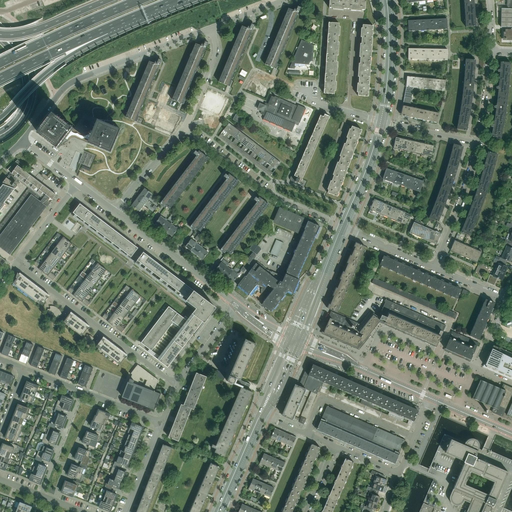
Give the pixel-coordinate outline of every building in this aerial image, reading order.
[(329,0),(329,8),(347,9),(347,0),(329,0)] [(347,0),(347,9),(365,10),(365,0),(347,0)] [(463,0),(464,10),(474,9),(473,0),(463,0)] [(511,0),(506,0),(507,7),(507,9),(501,8),(501,27),(508,27),(508,29),(505,29),(505,40),(511,40),(511,0)] [(288,8),(265,64),(273,68),(276,69),(278,64),(277,64),(277,62),(297,14),(298,13),(300,8),(301,7),(298,5),(296,9),(294,8),(293,11),(291,10),(288,8)] [(476,26),(474,9),(464,10),(465,27),(476,26)] [(447,19),(427,20),(428,30),(447,29),(447,19)] [(427,20),(408,21),(408,32),(428,30),(427,20)] [(242,26),(218,82),(229,87),(232,82),(230,81),(251,32),(252,30),(252,31),(254,24),(251,23),(250,26),(248,26),(247,28),(242,26)] [(327,40),(338,41),(339,23),(328,23),(327,40)] [(362,25),(361,43),(372,44),(373,26),(362,25)] [(312,61),(313,61),(314,45),(301,40),(289,69),(294,69),(295,66),(304,67),(305,65),(308,65),(308,64),(309,64),(309,63),(310,62),(311,62),(311,61),(312,61)] [(326,58),(336,59),(338,41),(327,40),(326,58)] [(195,44),(172,100),(183,104),(185,99),(184,99),(205,48),(207,46),(208,43),(208,42),(205,41),(204,44),(202,43),(201,46),(199,45),(195,44)] [(361,43),(360,61),(371,61),(372,44),(361,43)] [(428,49),(408,49),(408,60),(427,60),(428,49)] [(447,50),(428,49),(427,60),(447,60),(447,50)] [(125,117),(137,122),(139,117),(138,116),(159,66),(161,61),(159,60),(159,59),(159,58),(160,58),(160,57),(152,60),(152,61),(152,60),(152,61),(152,62),(152,63),(149,61),(125,117)] [(325,76),(335,77),(336,59),(326,58),(325,76)] [(475,60),(465,59),(464,76),(474,77),(475,60)] [(360,61),(359,78),(369,79),(371,61),(360,61)] [(499,72),(499,79),(509,80),(510,63),(500,62),(500,69),(499,69),(498,69),(497,69),(496,70),(496,71),(497,73),(499,72)] [(255,75),(252,81),(257,84),(260,77),(255,75)] [(323,93),(334,94),(335,77),(325,76),(323,93)] [(406,87),(414,88),(415,77),(407,76),(407,77),(406,77),(405,82),(406,82),(406,87)] [(472,94),(474,77),(464,76),(462,94),(472,94)] [(260,77),(257,84),(258,84),(262,86),(265,79),(260,77)] [(426,78),(415,77),(414,88),(425,89),(426,78)] [(359,78),(357,96),(368,97),(369,79),(359,78)] [(425,89),(444,91),(445,80),(426,78),(425,89)] [(265,79),(262,86),(264,87),(268,88),(271,81),(265,79)] [(507,100),(509,80),(499,79),(498,86),(497,85),(497,86),(495,86),(495,87),(494,87),(494,88),(495,88),(494,88),(495,90),(498,89),(497,98),(507,100)] [(251,83),(248,89),(254,92),(257,85),(251,83)] [(257,85),(254,92),(259,94),(262,87),(257,85)] [(262,87),(259,94),(265,96),(267,89),(262,87)] [(410,107),(412,97),(414,88),(406,87),(402,106),(410,107)] [(208,92),(205,99),(206,99),(211,101),(214,94),(208,92)] [(214,94),(211,101),(212,102),(216,104),(219,97),(214,94)] [(470,111),(472,94),(462,94),(460,110),(470,111)] [(298,126),(299,123),(306,108),(298,105),(297,106),(274,96),(274,97),(271,96),(266,107),(260,104),(258,109),(262,111),(261,114),(264,115),(263,119),(291,132),(295,124),(298,126)] [(219,97),(216,104),(218,104),(222,106),(224,99),(219,97)] [(504,119),(507,100),(497,98),(496,105),(495,105),(494,105),(493,105),(493,106),(492,106),(492,107),(493,109),(496,108),(494,118),(504,119)] [(205,100),(202,107),(207,109),(210,102),(205,100)] [(210,102),(207,109),(213,111),(216,105),(210,102)] [(216,105),(213,111),(218,114),(221,107),(216,105)] [(408,117),(410,107),(402,106),(401,113),(401,115),(402,116),(402,117),(408,118),(408,117)] [(425,110),(410,107),(408,117),(423,120),(425,110)] [(162,110),(159,117),(160,117),(164,119),(167,112),(162,110)] [(423,120),(436,123),(438,113),(425,110),(423,120)] [(466,131),(470,111),(460,110),(457,129),(466,131)] [(167,112),(164,119),(166,119),(170,121),(173,114),(167,112)] [(38,133),(58,149),(73,129),(53,113),(38,133)] [(173,114),(170,121),(172,122),(175,123),(178,117),(173,114)] [(290,178),(290,179),(290,180),(290,181),(291,181),(291,182),(292,182),(293,182),(294,182),(295,182),(300,184),(302,179),(328,119),(329,117),(324,114),(323,117),(320,115),(294,176),(293,176),(292,176),(291,176),(290,177),(290,178)] [(159,118),(156,125),(161,127),(164,120),(159,118)] [(501,139),(504,119),(494,118),(493,124),(492,124),(491,124),(490,124),(490,125),(489,125),(489,126),(490,128),(493,127),(491,137),(501,139)] [(87,143),(110,153),(120,130),(97,120),(87,143)] [(164,120),(161,127),(166,129),(169,122),(164,120)] [(169,122),(166,129),(172,131),(175,125),(169,122)] [(223,130),(218,137),(223,140),(233,126),(229,123),(225,128),(223,130)] [(233,126),(223,140),(227,143),(229,140),(226,138),(229,134),(232,137),(237,130),(233,126)] [(355,147),(362,130),(352,126),(345,143),(355,147)] [(229,140),(227,143),(231,147),(242,133),(237,130),(232,137),(235,139),(232,143),(229,140)] [(242,133),(231,147),(236,150),(238,147),(235,145),(238,141),(241,143),(246,136),(242,133)] [(238,147),(236,150),(240,153),(250,140),(246,136),(241,143),(244,146),(241,149),(238,147)] [(395,137),(393,148),(412,152),(415,142),(395,137)] [(250,140),(240,153),(244,157),(254,143),(250,140)] [(415,142),(412,152),(431,157),(434,146),(415,142)] [(254,143),(244,157),(249,160),(259,146),(254,143)] [(345,143),(339,160),(349,164),(355,147),(345,143)] [(463,147),(453,144),(448,163),(458,166),(463,147)] [(259,146),(249,160),(253,163),(255,160),(252,158),(255,154),(258,156),(263,150),(259,146)] [(162,203),(161,202),(160,204),(162,206),(165,208),(167,206),(170,209),(208,158),(201,153),(202,152),(203,152),(197,147),(196,147),(198,149),(197,150),(196,150),(195,151),(193,153),(198,157),(162,203)] [(255,160),(253,163),(257,166),(267,153),(263,150),(258,156),(261,159),(258,162),(255,160)] [(488,152),(483,168),(493,171),(497,154),(488,152)] [(267,153),(257,166),(261,170),(264,167),(261,164),(264,161),(266,163),(272,156),(267,153)] [(264,167),(261,170),(266,173),(276,159),(272,156),(266,163),(269,165),(267,169),(264,167)] [(276,159),(266,173),(270,176),(272,173),(269,171),(272,167),(275,170),(280,163),(276,159)] [(0,211),(5,205),(4,204),(21,181),(27,186),(33,178),(24,171),(27,167),(17,160),(7,170),(10,173),(9,175),(8,175),(0,186),(0,211)] [(349,164),(339,160),(333,177),(343,180),(349,164)] [(452,185),(458,166),(448,163),(442,182),(452,185)] [(488,187),(493,171),(483,168),(478,185),(488,187)] [(401,186),(405,175),(386,169),(382,179),(401,186)] [(233,175),(232,174),(227,170),(227,171),(228,172),(227,173),(226,173),(225,174),(223,176),(228,180),(193,226),(191,225),(190,227),(192,229),(195,232),(197,229),(200,232),(239,181),(231,176),(232,175),(233,175)] [(423,181),(405,175),(401,186),(419,192),(423,181)] [(337,197),(343,180),(333,177),(327,193),(337,197)] [(50,203),(56,195),(49,190),(33,178),(27,186),(29,187),(34,191),(50,203)] [(445,203),(452,185),(442,182),(436,200),(445,203)] [(482,204),(488,187),(478,185),(473,200),(482,204)] [(148,200),(152,194),(144,189),(140,194),(148,200)] [(34,191),(32,193),(30,196),(28,198),(26,201),(24,203),(22,206),(21,208),(19,211),(17,213),(15,216),(13,218),(11,221),(9,223),(7,225),(5,228),(4,230),(2,233),(0,235),(0,247),(10,255),(50,203),(34,191)] [(230,255),(269,204),(261,199),(262,198),(263,198),(257,193),(257,194),(259,195),(258,196),(257,196),(256,196),(256,197),(254,200),(258,203),(223,249),(222,248),(220,250),(222,252),(225,255),(227,252),(230,255)] [(143,205),(148,200),(140,194),(136,199),(143,205)] [(139,211),(143,205),(136,199),(131,205),(139,211)] [(388,217),(392,207),(374,199),(370,209),(388,217)] [(438,222),(445,203),(436,200),(429,218),(438,222)] [(476,220),(482,204),(473,200),(467,216),(476,220)] [(138,248),(84,207),(80,204),(78,207),(73,213),(81,219),(131,257),(138,248)] [(410,215),(392,207),(388,217),(405,225),(410,215)] [(297,232),(297,230),(303,219),(280,209),(274,222),(297,232)] [(155,224),(161,228),(166,220),(161,216),(155,224)] [(476,220),(467,216),(460,232),(470,236),(476,220)] [(308,221),(303,219),(297,230),(303,233),(283,278),(282,277),(271,271),(271,272),(267,270),(262,266),(263,266),(260,264),(259,266),(255,263),(248,273),(246,276),(245,276),(237,285),(249,295),(257,285),(264,289),(266,287),(272,291),(261,304),(271,312),(273,309),(274,309),(278,304),(277,303),(280,300),(281,300),(285,295),(284,294),(286,292),(293,293),(299,280),(297,279),(298,276),(297,276),(305,258),(306,258),(307,255),(306,255),(314,237),(313,236),(315,234),(316,234),(317,234),(320,227),(319,227),(320,226),(308,221)] [(166,232),(172,225),(166,220),(161,228),(166,232)] [(409,233),(419,237),(423,227),(414,223),(409,233)] [(172,237),(178,229),(172,225),(166,232),(172,237)] [(441,234),(423,227),(419,237),(436,245),(441,234)] [(68,240),(63,237),(57,245),(61,248),(68,240)] [(191,251),(197,244),(191,239),(185,247),(191,251)] [(66,252),(72,244),(68,240),(61,248),(66,252)] [(270,253),(277,256),(283,243),(276,240),(270,253)] [(450,250),(468,258),(472,248),(454,240),(450,250)] [(329,304),(327,308),(331,310),(337,312),(365,247),(355,242),(353,247),(355,247),(351,255),(350,255),(346,263),(348,264),(344,272),(343,271),(339,279),(341,280),(337,288),(336,287),(332,295),(333,296),(330,304),(329,304)] [(261,249),(254,243),(249,249),(257,255),(261,249)] [(196,255),(202,248),(197,244),(191,251),(196,255)] [(51,253),(55,256),(61,248),(57,245),(51,253)] [(61,248),(55,256),(60,260),(66,252),(61,248)] [(202,260),(208,252),(202,248),(196,255),(202,260)] [(478,251),(472,248),(468,258),(477,262),(481,252),(478,251)] [(143,252),(137,261),(187,299),(186,301),(196,308),(192,314),(202,322),(204,323),(208,318),(216,308),(214,306),(201,296),(148,256),(143,252)] [(500,258),(499,260),(506,263),(507,261),(510,262),(511,256),(504,252),(502,258),(500,258)] [(45,261),(49,264),(55,256),(51,253),(45,261)] [(249,265),(256,256),(252,253),(245,262),(246,263),(247,264),(249,265)] [(49,264),(54,268),(60,260),(55,256),(49,264)] [(395,272),(399,262),(383,256),(379,265),(395,272)] [(504,266),(506,263),(499,260),(495,258),(494,261),(498,263),(499,263),(496,269),(505,274),(507,267),(504,266)] [(45,261),(41,265),(38,263),(36,261),(33,265),(43,273),(49,264),(45,261)] [(221,274),(227,267),(221,262),(215,270),(221,274)] [(410,279),(414,269),(399,262),(395,272),(410,279)] [(102,267),(97,263),(91,271),(96,275),(102,267)] [(43,273),(53,280),(56,276),(50,272),(54,268),(49,264),(43,273)] [(100,278),(106,270),(102,267),(96,275),(100,278)] [(221,274),(227,278),(232,271),(227,267),(221,274)] [(426,285),(430,276),(414,269),(410,279),(426,285)] [(502,280),(505,274),(496,269),(492,276),(490,275),(486,282),(494,286),(497,278),(502,280)] [(85,279),(90,283),(96,275),(91,271),(88,276),(82,272),(80,275),(85,279)] [(238,275),(232,271),(227,278),(232,283),(238,275)] [(17,278),(13,283),(42,305),(49,296),(17,273),(16,278),(17,278)] [(96,275),(90,283),(94,286),(100,278),(96,275)] [(441,292),(446,283),(430,276),(426,285),(441,292)] [(79,287),(84,291),(90,283),(85,279),(79,287)] [(84,291),(88,294),(94,286),(90,283),(84,291)] [(457,299),(461,289),(446,283),(441,292),(457,299)] [(126,285),(124,289),(129,293),(126,298),(130,301),(136,293),(132,289),(126,285)] [(79,287),(76,292),(73,290),(70,288),(67,291),(77,299),(84,291),(79,287)] [(87,306),(90,303),(85,298),(88,294),(84,291),(77,299),(87,306)] [(141,296),(136,293),(130,301),(135,304),(139,298),(141,296)] [(120,305),(124,309),(130,301),(126,298),(120,305)] [(485,299),(477,317),(487,321),(495,303),(485,299)] [(446,326),(445,326),(386,300),(385,302),(378,319),(370,312),(368,311),(364,316),(366,317),(360,324),(331,311),(327,320),(328,320),(324,331),(357,346),(359,342),(362,343),(378,323),(380,321),(380,322),(384,323),(385,321),(437,344),(441,334),(442,334),(446,326)] [(113,313),(118,317),(124,309),(120,305),(114,301),(112,305),(117,309),(113,313)] [(130,301),(124,309),(128,312),(135,304),(130,301)] [(47,309),(47,310),(48,311),(48,312),(48,313),(49,313),(49,314),(50,315),(51,316),(52,316),(52,317),(53,318),(54,318),(55,318),(56,318),(57,318),(58,318),(59,318),(60,318),(59,316),(60,315),(62,316),(62,315),(61,314),(61,313),(61,312),(60,311),(60,310),(59,310),(58,308),(56,307),(55,306),(54,306),(53,306),(52,306),(51,306),(50,306),(49,306),(50,308),(49,309),(47,309)] [(168,307),(141,343),(149,349),(151,351),(173,322),(183,330),(159,361),(167,367),(188,340),(192,335),(197,328),(202,322),(192,314),(187,320),(186,320),(187,318),(185,316),(183,318),(168,307)] [(118,317),(122,320),(128,312),(124,309),(118,317)] [(89,327),(70,313),(63,322),(82,336),(89,327)] [(110,318),(105,314),(102,317),(112,325),(118,317),(113,313),(110,318)] [(112,325),(122,333),(124,329),(119,325),(122,320),(118,317),(112,325)] [(469,336),(479,340),(487,321),(477,317),(469,336)] [(479,343),(477,342),(452,331),(448,339),(449,339),(447,344),(472,355),(476,346),(477,346),(479,343)] [(84,337),(85,338),(85,339),(85,340),(86,341),(87,342),(88,342),(89,343),(90,343),(91,343),(92,343),(92,342),(93,341),(94,341),(94,340),(94,339),(93,338),(93,337),(92,337),(92,336),(91,336),(91,335),(90,335),(89,335),(88,335),(87,334),(86,335),(87,336),(86,337),(84,337)] [(9,335),(6,341),(13,344),(15,338),(9,335)] [(126,356),(103,338),(96,347),(120,365),(126,356)] [(214,452),(224,456),(252,392),(248,390),(250,384),(240,380),(256,344),(246,339),(230,376),(229,375),(227,381),(237,386),(237,388),(240,389),(216,446),(212,444),(211,447),(216,449),(214,452)] [(13,344),(6,341),(4,347),(10,350),(13,344)] [(26,342),(24,349),(31,351),(33,345),(26,342)] [(471,359),(472,355),(447,344),(445,348),(471,359)] [(490,352),(485,365),(495,369),(494,371),(511,378),(511,353),(493,345),(491,349),(490,352)] [(35,353),(42,355),(44,349),(38,346),(35,353)] [(1,354),(8,357),(10,350),(4,347),(1,354)] [(31,351),(24,349),(21,355),(28,357),(31,351)] [(33,359),(40,362),(42,355),(35,353),(33,359)] [(56,353),(53,360),(60,363),(62,356),(56,353)] [(19,361),(26,364),(28,357),(21,355),(19,361)] [(65,364),(71,367),(74,361),(67,358),(65,364)] [(30,365),(37,368),(40,362),(33,359),(30,365)] [(57,369),(60,363),(53,360),(51,366),(57,369)] [(318,391),(409,431),(418,409),(310,362),(300,387),(316,394),(318,391)] [(62,371),(69,374),(71,367),(65,364),(62,371)] [(82,371),(90,375),(93,368),(85,365),(82,371)] [(151,384),(154,377),(140,366),(140,367),(137,365),(131,373),(130,374),(131,373),(132,374),(130,379),(128,383),(129,383),(124,395),(127,396),(126,398),(122,397),(148,408),(148,407),(154,410),(161,394),(160,393),(160,394),(158,393),(154,392),(155,391),(154,391),(156,385),(151,384)] [(48,372),(55,375),(57,369),(51,366),(48,372)] [(69,374),(62,371),(60,377),(66,379),(69,374)] [(80,378),(88,381),(90,375),(82,371),(80,378)] [(4,373),(0,382),(5,384),(9,375),(4,373)] [(196,373),(190,389),(200,393),(206,377),(196,373)] [(5,384),(10,386),(14,377),(9,375),(5,384)] [(77,384),(86,387),(88,381),(80,378),(77,384)] [(511,417),(511,399),(510,399),(511,394),(511,387),(504,385),(502,389),(480,380),(472,398),(494,408),(492,413),(502,417),(504,413),(507,414),(506,415),(511,417)] [(39,386),(27,382),(25,387),(35,391),(36,392),(39,386)] [(294,384),(281,414),(299,422),(302,417),(306,419),(307,416),(316,394),(300,387),(294,384)] [(35,391),(25,387),(23,393),(33,397),(35,391)] [(200,393),(190,389),(183,405),(191,409),(193,409),(200,393)] [(33,397),(23,393),(21,399),(27,401),(30,403),(33,397)] [(73,400),(62,395),(60,401),(71,405),(73,400)] [(69,411),(71,405),(60,401),(58,400),(56,406),(62,409),(69,411)] [(30,409),(19,404),(16,410),(28,414),(30,409)] [(181,404),(175,421),(185,425),(191,409),(183,405),(181,404)] [(327,406),(321,418),(400,452),(405,440),(327,406)] [(28,414),(16,410),(14,415),(25,420),(28,414)] [(110,414),(99,410),(97,415),(96,416),(108,420),(110,414)] [(64,422),(66,416),(60,414),(55,412),(53,418),(64,422)] [(25,420),(14,415),(12,421),(23,425),(22,425),(24,419),(25,420)] [(108,420),(96,416),(97,415),(96,415),(93,421),(104,425),(105,425),(107,420),(108,420)] [(62,428),(64,422),(53,418),(51,424),(55,425),(62,428)] [(316,429),(341,440),(395,464),(400,452),(321,418),(316,429)] [(93,421),(93,420),(91,426),(97,429),(96,432),(101,433),(104,425),(93,421)] [(23,425),(12,421),(10,427),(21,431),(23,425)] [(172,438),(178,441),(185,425),(175,421),(168,437),(171,438),(170,438),(172,439),(172,438)] [(143,427),(131,423),(131,425),(129,428),(141,433),(143,427)] [(57,439),(60,433),(53,431),(54,428),(48,426),(47,429),(48,429),(46,434),(46,435),(57,439)] [(21,431),(10,427),(7,432),(19,437),(21,431)] [(138,438),(141,433),(129,428),(127,434),(138,438)] [(270,438),(276,440),(280,430),(275,428),(270,438)] [(280,430),(276,440),(281,442),(285,433),(280,430)] [(94,434),(87,431),(85,437),(98,442),(101,433),(96,432),(95,431),(94,434)] [(19,437),(7,432),(5,438),(12,441),(16,442),(19,437)] [(281,442),(286,445),(290,435),(285,433),(281,442)] [(55,445),(57,439),(46,435),(46,434),(45,434),(42,442),(48,445),(49,442),(55,445)] [(136,444),(138,438),(127,434),(128,435),(126,440),(125,440),(136,444)] [(296,437),(290,435),(286,445),(292,447),(296,437)] [(98,442),(85,437),(82,442),(89,445),(88,448),(94,450),(97,442),(98,442)] [(473,439),(471,439),(469,439),(467,440),(465,442),(465,443),(464,445),(451,439),(445,453),(464,462),(450,495),(449,497),(449,499),(450,501),(451,503),(453,504),(454,505),(457,506),(460,505),(462,503),(464,500),(470,503),(465,511),(490,511),(508,472),(476,457),(475,456),(478,449),(478,448),(479,446),(479,444),(477,442),(476,440),(473,439)] [(134,450),(136,444),(125,440),(123,445),(134,450)] [(10,446),(3,443),(1,449),(14,454),(16,448),(17,449),(18,446),(11,443),(10,446)] [(156,462),(165,466),(172,448),(163,444),(156,462)] [(317,454),(320,447),(311,444),(305,459),(313,463),(316,457),(317,457),(318,454),(317,454)] [(51,456),(53,450),(47,447),(41,445),(38,451),(51,456)] [(132,455),(134,450),(123,445),(121,451),(132,455)] [(86,450),(80,447),(77,453),(90,458),(89,457),(91,452),(86,450)] [(14,454),(1,449),(0,451),(0,455),(10,459),(12,453),(14,454)] [(49,462),(51,456),(38,451),(36,456),(42,459),(49,462)] [(132,455),(121,451),(118,456),(129,461),(132,455)] [(90,458),(77,453),(75,459),(81,461),(80,464),(86,466),(90,458)] [(265,465),(269,456),(264,453),(259,463),(265,465)] [(10,459),(0,455),(0,461),(8,465),(10,459)] [(129,461),(118,456),(116,462),(121,464),(127,467),(129,461)] [(270,467),(274,458),(269,456),(265,465),(270,467)] [(275,470),(279,460),(274,458),(270,467),(275,470)] [(347,477),(354,462),(345,458),(342,465),(341,464),(340,467),(341,468),(338,474),(347,477)] [(298,474),(307,478),(309,472),(310,472),(311,469),(313,463),(305,459),(298,474)] [(281,472),(285,462),(279,460),(275,470),(281,472)] [(44,472),(47,467),(35,462),(33,468),(44,472)] [(156,462),(148,480),(158,484),(165,466),(156,462)] [(210,463),(203,481),(212,485),(220,467),(210,463)] [(79,466),(72,464),(70,470),(83,475),(81,474),(84,468),(79,467),(79,466)] [(119,469),(113,467),(110,473),(123,478),(125,472),(119,469)] [(42,478),(44,472),(33,468),(31,474),(42,478)] [(83,475),(70,470),(68,475),(74,478),(76,479),(80,480),(83,475)] [(375,474),(375,476),(376,476),(374,482),(384,485),(386,480),(383,478),(384,476),(376,472),(375,474)] [(40,484),(42,478),(31,474),(29,479),(40,484)] [(123,478),(113,474),(111,479),(121,483),(123,478)] [(291,490),(300,493),(303,487),(304,487),(305,484),(304,484),(307,478),(298,474),(291,490)] [(334,483),(332,489),(340,493),(347,477),(338,474),(336,480),(335,480),(333,482),(334,483)] [(111,479),(108,478),(105,487),(111,489),(112,486),(118,489),(121,483),(111,479)] [(249,488),(254,490),(258,481),(253,478),(249,488)] [(148,480),(141,498),(151,502),(158,484),(148,480)] [(72,483),(66,481),(64,486),(76,491),(80,483),(79,483),(75,481),(73,481),(72,483)] [(212,485),(203,481),(195,499),(204,503),(212,485)] [(254,490),(259,493),(263,483),(258,481),(254,490)] [(382,492),(384,485),(374,482),(372,488),(370,487),(369,490),(378,493),(379,491),(382,492)] [(259,493),(264,495),(269,485),(263,483),(259,493)] [(274,488),(269,485),(264,495),(270,497),(274,488)] [(76,491),(64,486),(63,487),(64,487),(61,492),(73,497),(74,495),(75,491),(76,492),(76,491)] [(328,498),(325,504),(334,508),(340,493),(332,489),(329,495),(328,495),(327,498),(328,498)] [(110,492),(105,490),(103,495),(114,500),(116,494),(110,492)] [(285,505),(293,509),(296,502),(297,503),(298,500),(297,500),(300,493),(291,490),(285,505)] [(371,494),(368,500),(377,504),(380,497),(377,496),(378,493),(369,490),(368,493),(371,494)] [(114,500),(103,495),(101,501),(112,506),(114,500)] [(146,511),(151,502),(141,498),(136,511),(146,511)] [(195,499),(189,511),(200,511),(204,503),(195,499)] [(375,510),(377,504),(368,500),(366,507),(364,506),(363,508),(371,511),(372,509),(375,510)] [(112,506),(101,501),(98,507),(110,511),(112,506)] [(433,511),(435,508),(424,503),(419,511),(433,511)]
